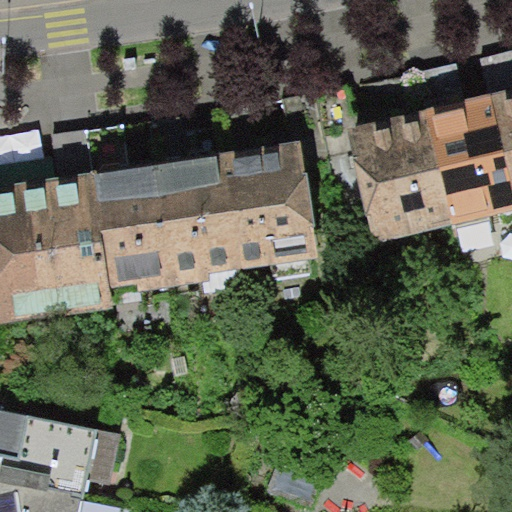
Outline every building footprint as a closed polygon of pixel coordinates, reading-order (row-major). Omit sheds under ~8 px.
[(511,185),(511,85),(495,90),(497,100),(492,101),(511,185)] [(443,113),(428,117),(451,214),(511,199),(511,185),(492,101),(443,113)] [(419,222),(451,214),(428,117),(410,121),(395,124),(393,114),(363,122),(366,132),(354,134),(378,232),(381,231),(387,253),(424,244),(419,222)] [(239,157),(222,160),(236,259),(269,254),(272,277),(310,271),(307,249),(311,248),(296,149),(285,151),(283,141),(253,145),(255,155),(239,157)] [(177,161),(156,164),(173,279),(203,275),(206,289),(240,284),(236,259),(222,160),(216,161),(215,155),(177,161)] [(139,285),(173,279),(156,164),(111,171),(95,173),(96,178),(91,179),(106,278),(138,274),(139,285)] [(1,192),(0,192),(0,314),(109,299),(106,278),(91,179),(1,192)] [(0,477),(83,495),(96,428),(0,408),(0,477)] [(78,511),(81,496),(83,495),(0,477),(0,511),(78,511)]
